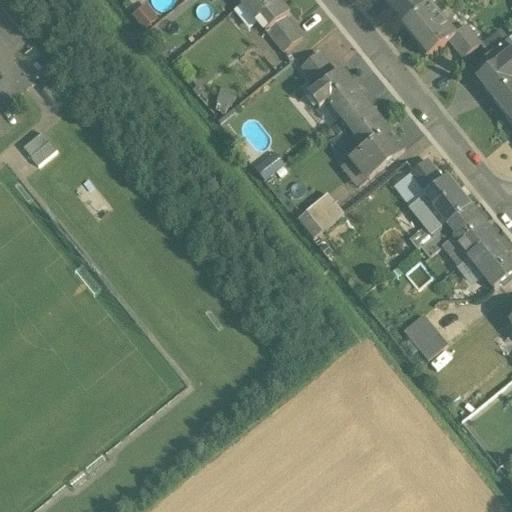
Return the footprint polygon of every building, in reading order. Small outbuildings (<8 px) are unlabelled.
[(278,8),(272,0),(250,0),(243,6),(267,35),(266,36),(267,36),(285,21),(289,18),(288,17),(286,19),(278,8)] [(421,0),(380,0),(388,9),(386,10),(393,18),(396,16),(404,26),(401,29),(402,29),(428,8),(421,0)] [(453,39),(428,8),(402,29),(402,30),(404,29),(413,40),(412,41),(418,49),(421,47),(430,58),(429,59),(430,60),(451,43),(454,40),(453,39)] [(301,41),(285,21),(267,36),(283,56),(301,41)] [(482,46),(467,28),(453,39),(454,40),(451,43),(465,60),(482,46)] [(511,43),(510,41),(479,67),(486,76),(511,55),(511,43)] [(511,55),(486,76),(479,82),(494,101),(511,86),(511,55)] [(337,78),(320,57),(302,72),(319,92),(337,78)] [(349,88),(348,88),(339,77),(340,77),(339,76),(337,78),(319,92),(308,102),(318,115),(328,106),(342,122),(363,105),(349,88)] [(511,86),(494,101),(504,114),(502,115),(509,123),(511,120),(511,86)] [(377,123),(363,105),(342,122),(365,152),(387,134),(386,133),(385,134),(377,123)] [(365,152),(352,162),(369,183),(405,155),(388,133),(387,134),(365,152)] [(24,151),(39,169),(56,155),(42,137),(24,151)] [(277,156),(257,170),(265,182),(285,168),(277,156)] [(443,186),(426,166),(409,179),(426,200),(443,186)] [(426,200),(425,201),(448,230),(469,212),(455,195),(446,185),(447,184),(446,184),(443,186),(426,200)] [(343,218),(327,198),(306,216),(322,236),(343,218)] [(448,230),(425,201),(411,212),(426,231),(434,241),(448,230)] [(469,212),(448,230),(456,240),(472,259),(493,242),(484,232),(485,231),(469,212)] [(328,234),(337,250),(355,240),(345,224),(328,234)] [(456,240),(448,230),(434,241),(433,242),(442,253),(453,244),(452,243),(456,240)] [(426,231),(410,243),(418,254),(433,242),(434,241),(426,231)] [(472,259),(456,240),(452,243),(453,244),(468,262),(472,259)] [(442,253),(433,242),(421,252),(430,262),(442,253)] [(511,280),(511,266),(493,242),(472,259),(468,262),(494,294),(511,280)] [(449,349),(424,319),(404,336),(428,366),(449,349)]
